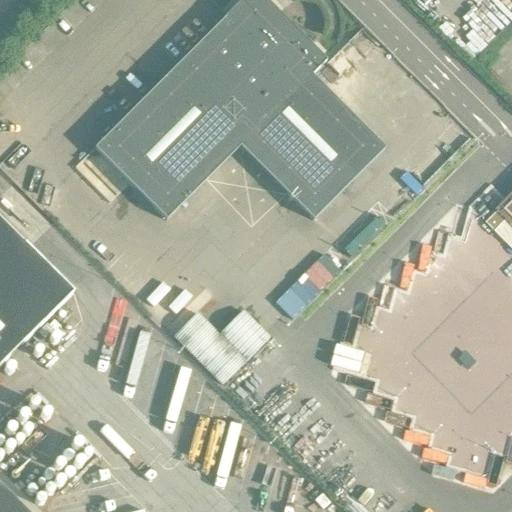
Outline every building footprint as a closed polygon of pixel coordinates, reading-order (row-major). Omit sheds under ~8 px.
[(262,0),(244,0),(93,151),(165,223),(239,149),(312,223),(384,151),(311,78),(326,63),(262,0)] [(497,213),(486,225),(511,250),(511,220),(501,210),(497,213)] [(0,225),(0,367),(71,297),(0,225)] [(196,316),(174,338),(205,369),(222,386),(269,340),(242,313),(218,337),(196,316)] [(0,511),(24,511),(0,487),(0,511)]
